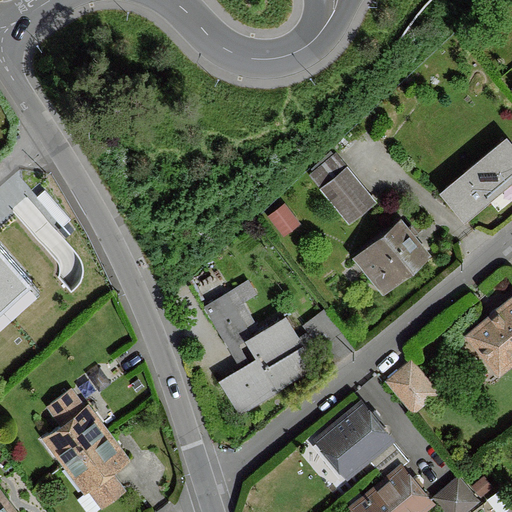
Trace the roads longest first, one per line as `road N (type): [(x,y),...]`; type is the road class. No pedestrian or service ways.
road 1 (residential): [(0,60),(95,205),(132,279),(211,496)]
road 2 (residential): [(511,238),(235,464),(211,496)]
road 3 (residential): [(334,0),(317,35),(292,55),(265,60),(224,48),(170,0)]
